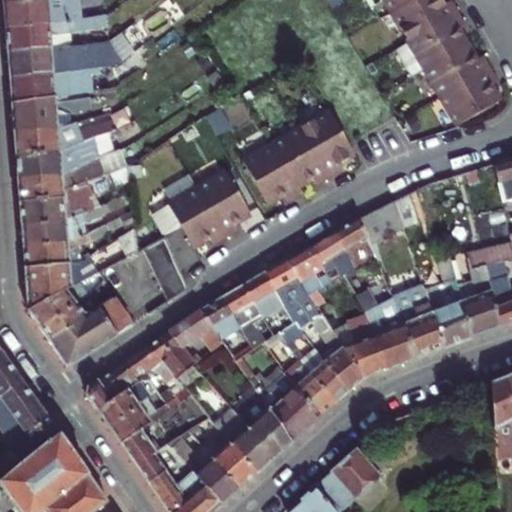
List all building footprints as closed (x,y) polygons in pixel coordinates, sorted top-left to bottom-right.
[(8,26),(78,21),(77,0),(25,0),(23,1),(6,2),(8,26)] [(386,0),(394,13),(417,0),(386,0)] [(445,0),(417,0),(394,13),(410,42),(462,13),(455,0),(447,4),(445,0)] [(469,26),(462,13),(410,42),(426,71),(471,45),(462,30),(469,26)] [(9,52),(69,47),(72,47),(74,53),(79,52),(79,47),(105,45),(103,31),(102,19),(78,21),(8,26),(9,52)] [(9,52),(12,78),(101,70),(119,68),(125,64),(109,41),(105,45),(79,47),(79,52),(74,53),(72,47),(69,47),(9,52)] [(410,42),(398,50),(413,78),(426,71),(410,42)] [(471,45),(426,71),(442,98),(493,69),(487,57),(479,60),(471,45)] [(493,69),(442,98),(458,127),(503,102),(494,85),(500,81),(493,69)] [(104,92),(101,70),(12,78),(13,103),(56,98),(98,93),(104,92)] [(117,104),(116,91),(104,92),(98,93),(99,106),(117,104)] [(34,131),(59,128),(58,113),(66,112),(70,116),(77,115),(81,111),(91,109),(91,100),(57,103),(56,98),(13,103),(16,134),(34,131)] [(332,115),(301,132),(329,183),(344,174),(341,168),(356,159),(350,147),(332,115)] [(16,134),(18,158),(62,153),(123,128),(126,127),(124,121),(117,125),(115,121),(96,129),(91,119),(59,131),(59,128),(34,131),(16,134)] [(18,158),(20,181),(62,177),(101,159),(119,150),(129,144),(123,128),(62,153),(18,158)] [(329,183),(301,132),(273,148),(298,192),(313,183),(317,190),(329,183)] [(298,192),(273,148),(244,165),(267,208),(283,199),(287,206),(301,199),(298,192)] [(20,181),(21,203),(65,199),(64,192),(63,185),(82,179),(85,173),(102,164),(101,159),(62,177),(20,181)] [(511,161),(496,166),(504,203),(511,201),(511,161)] [(226,174),(197,190),(225,241),(239,233),(236,227),(251,218),(226,174)] [(21,203),(23,226),(67,221),(66,204),(71,203),(84,195),(81,187),(64,192),(65,199),(21,203)] [(225,241),(197,190),(168,207),(192,251),(208,242),(212,248),(225,241)] [(23,226),(25,247),(66,243),(89,232),(87,221),(103,214),(102,211),(131,197),(130,192),(67,221),(23,226)] [(411,195),(396,202),(405,229),(421,222),(411,195)] [(363,219),(371,242),(405,229),(396,202),(363,219)] [(25,247),(27,269),(64,265),(80,257),(78,242),(89,240),(123,222),(122,216),(89,232),(66,243),(25,247)] [(363,219),(338,233),(351,258),(373,246),(371,242),(363,219)] [(138,252),(135,230),(122,237),(130,257),(138,252)] [(351,258),(338,233),(314,247),(329,273),(341,267),(346,277),(349,275),(358,271),(351,258)] [(487,267),(504,262),(511,260),(511,242),(474,253),(475,258),(468,261),(477,298),(463,303),(472,339),(501,328),(487,267)] [(314,247),(291,260),(307,288),(312,296),(320,292),(335,284),(329,273),(314,247)] [(87,261),(84,255),(80,257),(64,265),(27,269),(30,310),(66,289),(65,280),(82,270),(80,265),(87,261)] [(445,286),(427,293),(446,349),(472,339),(463,303),(450,255),(438,259),(445,286)] [(291,260),(267,274),(284,302),(307,288),(291,260)] [(511,290),(504,262),(487,267),(501,328),(511,324),(511,290)] [(173,265),(99,309),(85,317),(65,329),(69,336),(54,346),(68,367),(189,291),(178,273),(173,265)] [(93,275),(100,286),(104,279),(100,272),(93,275)] [(284,302),(267,274),(246,286),(264,316),(280,307),(282,310),(286,307),(284,302)] [(30,310),(41,327),(77,304),(86,298),(77,283),(66,289),(30,310)] [(246,286),(225,298),(243,329),(264,316),(246,286)] [(446,349),(427,293),(424,286),(414,289),(409,291),(393,298),(397,308),(402,320),(418,360),(446,349)] [(322,312),(335,334),(342,329),(320,292),(312,296),(315,300),(322,312)] [(360,299),(369,318),(392,370),(418,360),(402,320),(385,327),(371,295),(360,299)] [(225,298),(202,311),(222,341),(243,329),(225,298)] [(298,326),(299,325),(311,318),(322,312),(315,300),(291,314),(298,326)] [(77,304),(41,327),(54,346),(69,336),(65,329),(85,317),(77,304)] [(183,324),(194,342),(202,337),(213,354),(225,346),(224,345),(222,341),(202,311),(183,324)] [(364,381),(345,351),(335,334),(322,312),(311,318),(336,356),(326,364),(350,393),(364,381)] [(368,341),(345,351),(364,381),(392,370),(369,318),(358,322),(365,339),(368,338),(369,340),(368,341)] [(195,366),(183,350),(194,342),(183,324),(165,337),(172,349),(163,356),(165,359),(178,377),(195,366)] [(285,339),(290,346),(306,335),(299,325),(298,326),(282,335),(285,339)] [(266,345),(270,352),(285,339),(282,335),(277,339),(266,345)] [(165,337),(130,361),(139,377),(151,369),(165,359),(163,356),(172,349),(165,337)] [(0,480),(62,436),(4,353),(0,355),(0,396),(1,396),(32,437),(22,445),(0,461),(0,480)] [(261,397),(269,410),(293,444),(322,418),(289,379),(287,376),(268,393),(244,358),(237,363),(261,397)] [(90,397),(100,411),(130,390),(127,385),(139,377),(130,361),(92,388),(90,397)] [(326,364),(312,376),(335,406),(350,393),(326,364)] [(304,366),(289,379),(322,418),(335,406),(312,376),(304,366)] [(511,423),(511,377),(494,385),(497,453),(510,452),(509,424),(511,423)] [(100,411),(111,427),(141,406),(160,393),(154,382),(143,382),(130,390),(100,411)] [(188,390),(178,397),(182,402),(191,396),(188,390)] [(1,396),(0,396),(0,427),(13,445),(19,441),(22,445),(32,437),(1,396)] [(178,397),(168,404),(172,409),(182,402),(178,397)] [(239,417),(249,428),(269,410),(261,397),(239,417)] [(168,404),(159,411),(162,416),(172,409),(168,404)] [(111,427),(123,444),(162,416),(159,411),(149,417),(141,406),(111,427)] [(269,410),(249,428),(276,459),(293,444),(269,410)] [(158,457),(172,447),(180,440),(162,416),(123,444),(151,485),(169,472),(161,462),(158,457)] [(239,417),(220,434),(231,445),(249,428),(239,417)] [(249,428),(231,445),(258,475),(276,459),(249,428)] [(220,434),(204,449),(214,461),(231,445),(220,434)] [(62,436),(0,480),(0,481),(21,511),(37,511),(45,507),(48,508),(45,510),(46,511),(95,511),(108,502),(62,436)] [(359,453),(378,475),(389,465),(370,443),(359,453)] [(231,445),(214,461),(241,491),(258,475),(231,445)] [(158,457),(161,462),(176,452),(172,447),(158,457)] [(204,449),(187,464),(196,474),(197,476),(214,461),(204,449)] [(161,462),(169,472),(180,487),(196,474),(187,464),(176,452),(161,462)] [(359,453),(291,511),(341,511),(380,477),(378,475),(359,453)] [(214,461),(197,476),(224,505),(241,491),(214,461)] [(169,472),(151,485),(169,511),(216,511),(224,505),(197,476),(196,474),(180,487),(169,472)]
